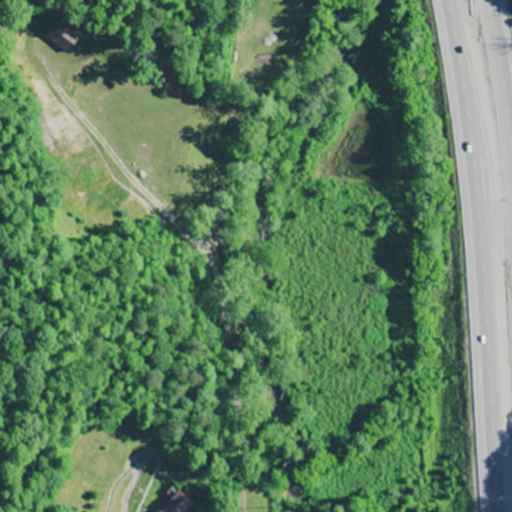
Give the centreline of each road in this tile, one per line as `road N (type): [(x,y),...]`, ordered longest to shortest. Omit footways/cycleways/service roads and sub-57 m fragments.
road 1 (residential): [(237,511),(233,305),(209,255),(33,66)]
road 2 (trunk): [(446,0),(475,214),(493,511)]
road 3 (trunk): [(511,199),(481,0)]
